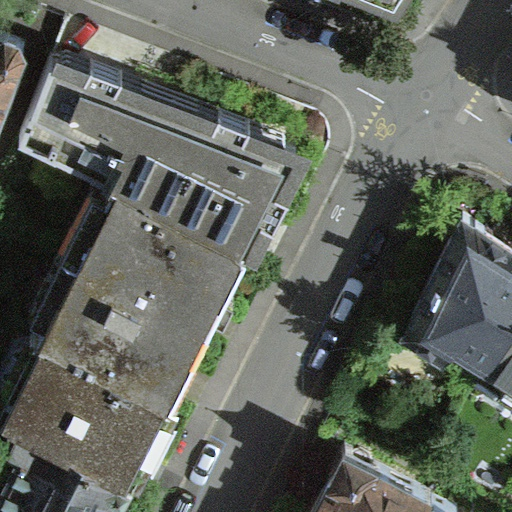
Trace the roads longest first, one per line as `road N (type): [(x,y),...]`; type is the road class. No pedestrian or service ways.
road 1 (residential): [(406,105),(207,511)]
road 2 (residential): [(406,105),(150,0)]
road 3 (residential): [(479,0),(406,105)]
road 4 (residential): [(406,105),(511,173)]
